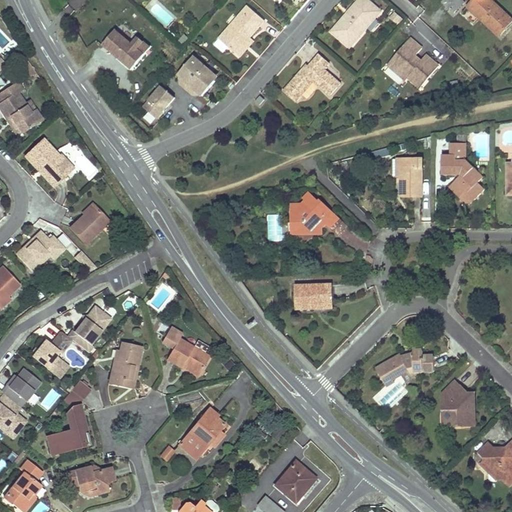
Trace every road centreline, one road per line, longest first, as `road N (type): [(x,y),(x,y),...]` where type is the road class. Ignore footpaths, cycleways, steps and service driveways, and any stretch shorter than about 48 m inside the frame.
road 1 (residential): [(329,0),(235,109),(131,163)]
road 2 (secondary): [(10,0),(117,171)]
road 3 (unclassified): [(0,352),(17,329),(65,296),(167,244)]
road 4 (secondary): [(131,163),(58,65),(22,0)]
road 5 (secondary): [(213,302),(131,163)]
road 6 (residential): [(408,301),(310,399)]
road 7 (residential): [(511,384),(420,302)]
